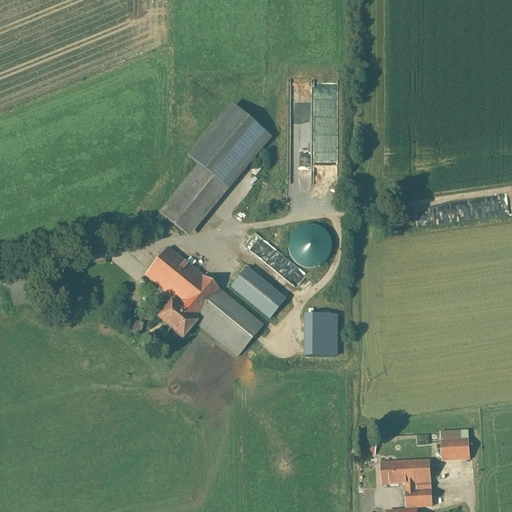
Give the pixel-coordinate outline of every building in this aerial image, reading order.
[(190,159),(199,166),(160,213),(182,231),(262,134),(231,108),(190,159)] [(262,134),(182,231),(189,237),(269,140),(262,134)] [(325,262),(329,256),(331,250),(331,244),(329,238),(326,233),(321,229),(316,227),(309,226),(302,227),(296,231),(292,236),(289,242),(288,249),(290,256),(294,262),(300,266),(306,268),(313,268),(320,266),(325,262)] [(174,299),(197,317),(218,291),(167,249),(145,275),(174,299)] [(285,300),(247,269),(231,288),(269,319),(285,300)] [(133,289),(125,289),(124,305),(131,306),(133,289)] [(218,291),(197,317),(194,320),(197,322),(195,324),(202,330),(236,357),(262,327),(218,291)] [(197,317),(174,299),(157,319),(182,339),(195,324),(197,322),(194,320),(197,317)] [(337,315),(303,315),(303,357),(337,357),(337,315)] [(143,324),(130,320),(127,332),(140,336),(143,324)] [(469,460),(468,433),(440,434),(442,461),(469,460)] [(430,462),(414,463),(415,484),(431,483),(430,462)] [(415,484),(414,463),(381,464),(382,486),(405,484),(415,484)] [(432,507),(431,483),(415,484),(405,484),(407,509),(432,507)]
